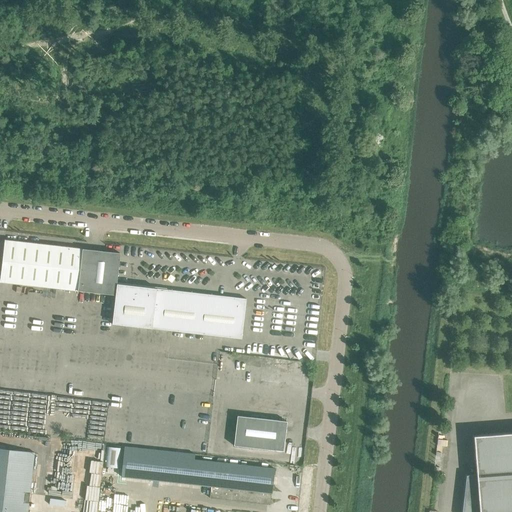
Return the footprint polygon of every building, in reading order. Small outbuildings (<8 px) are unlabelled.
[(0,281),(115,295),(111,324),(241,339),(246,299),(117,284),(120,253),(5,240),(0,280),(0,281)] [(237,416),(233,446),(283,451),(287,422),(237,416)] [(511,511),(511,432),(473,436),(476,475),(466,475),(461,511),(511,511)] [(126,446),(123,476),(211,486),(209,498),(269,505),(270,497),(267,496),(268,493),(272,493),(274,469),(196,460),(197,455),(126,446)] [(0,449),(0,511),(26,511),(34,453),(0,449)]
